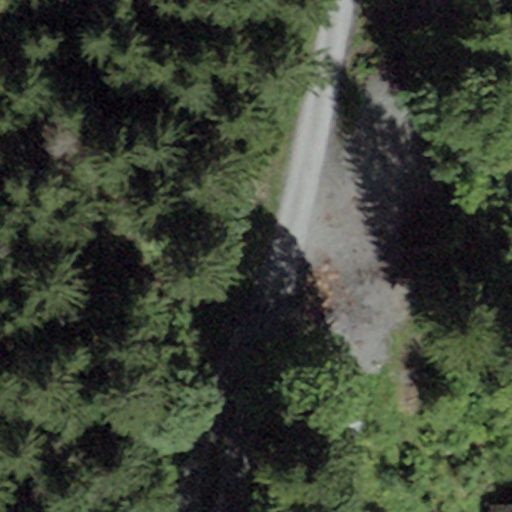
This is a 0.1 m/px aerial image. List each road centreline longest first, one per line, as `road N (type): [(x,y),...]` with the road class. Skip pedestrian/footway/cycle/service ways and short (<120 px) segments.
road 1 (track): [(337,0),(312,131),(239,380)]
road 2 (track): [(239,380),(199,464),(189,511)]
road 3 (track): [(239,380),(242,451),(231,511)]
